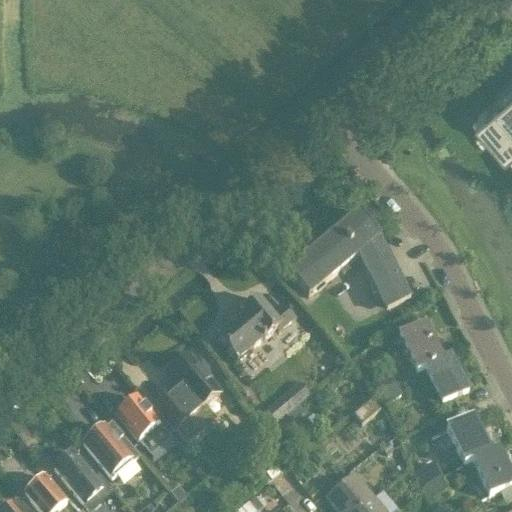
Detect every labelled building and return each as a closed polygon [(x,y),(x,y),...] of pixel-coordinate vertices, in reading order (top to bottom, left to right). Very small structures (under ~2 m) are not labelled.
[(511,86),(478,116),(508,151),(511,147),(511,86)] [(357,260),(379,240),(380,239),(359,214),(288,276),(309,301),(340,274),(344,278),(352,271),(348,267),(357,260)] [(379,240),(357,260),(372,290),(370,290),(371,298),(375,297),(385,316),(410,303),(379,240)] [(242,320),(217,341),(237,365),(275,333),(277,336),(294,322),(285,311),(273,321),(256,302),(253,304),(248,303),(243,308),(243,313),(239,316),(242,320)] [(442,363),(424,328),(399,341),(417,376),(424,373),(424,372),(442,364),(442,363)] [(176,389),(153,408),(153,409),(154,409),(161,417),(160,417),(186,448),(216,423),(204,407),(218,395),(218,394),(217,395),(208,383),(211,380),(201,368),(198,371),(188,359),(184,362),(183,361),(179,362),(175,363),(173,366),(170,369),(169,372),(170,374),(166,377),(167,378),(176,389)] [(449,359),(442,363),(442,364),(424,372),(424,373),(425,373),(443,408),(467,396),(449,359)] [(377,398),(396,388),(390,376),(371,387),(377,398)] [(300,406),(309,399),(300,388),(287,399),(296,410),(298,408),(300,406)] [(402,400),(396,388),(377,398),(383,410),(402,400)] [(127,409),(117,418),(151,459),(172,442),(163,431),(161,433),(158,429),(159,429),(136,402),(135,403),(132,402),(126,406),(127,409)] [(371,402),(352,418),(361,429),(380,413),(371,402)] [(305,416),(298,408),(296,410),(277,425),(268,432),(274,440),(279,435),(285,442),(304,426),(300,420),(305,416)] [(255,424),(264,435),(268,432),(277,425),(268,414),(255,424)] [(489,455),(472,421),(447,434),(464,469),(471,466),(470,465),(489,457),(489,455)] [(91,441),(82,448),(112,483),(133,465),(139,460),(111,426),(105,431),(104,430),(103,431),(96,429),(89,435),(91,441)] [(511,482),(496,452),(489,455),(489,457),(470,465),(471,466),(489,500),(511,488),(511,482)] [(73,456),(53,473),(86,511),(95,511),(114,496),(99,478),(94,481),(73,456)] [(424,491),(441,481),(435,469),(417,478),(424,491)] [(334,511),(359,511),(373,500),(354,478),(326,501),(334,511)] [(37,511),(59,511),(65,507),(44,481),(42,482),(39,479),(31,486),(34,489),(25,497),(37,511)] [(441,481),(424,491),(430,502),(447,493),(441,481)] [(170,496),(178,506),(186,500),(177,489),(170,496)] [(382,511),(373,500),(359,511),(382,511)]
